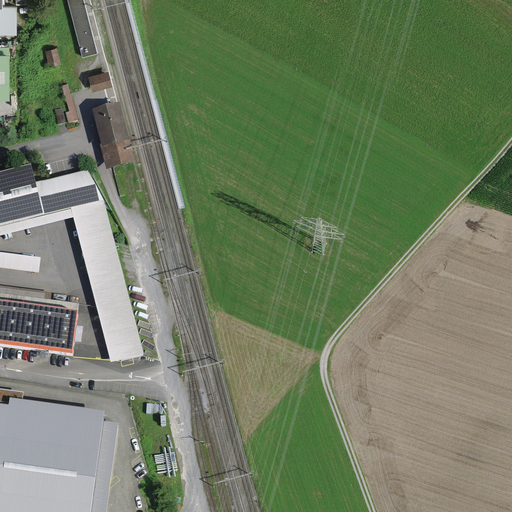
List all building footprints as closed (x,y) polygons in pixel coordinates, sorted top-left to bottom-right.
[(3,0),(0,0),(0,33),(17,33),(18,5),(4,5),(3,0)] [(98,54),(84,0),(69,0),(84,57),(98,54)] [(57,48),(46,50),(49,65),(60,63),(57,48)] [(0,51),(0,95),(12,96),(12,52),(0,51)] [(109,70),(89,75),(93,90),(113,85),(109,70)] [(78,121),(68,83),(62,84),(70,112),(66,113),(68,124),(78,121)] [(119,102),(93,109),(99,131),(103,146),(130,139),(119,102)] [(65,122),(62,110),(55,112),(58,124),(65,122)] [(106,168),(136,160),(130,139),(103,146),(100,146),(106,168)] [(0,234),(75,214),(111,362),(144,355),(104,200),(88,170),(36,183),(31,164),(0,172),(0,234)] [(41,257),(0,252),(0,267),(39,272),(41,257)] [(80,317),(0,306),(0,347),(74,358),(80,317)] [(24,394),(0,390),(0,511),(91,511),(104,422),(21,411),(24,394)]
